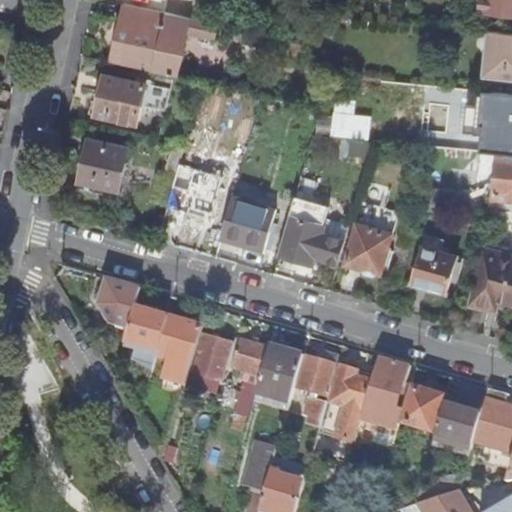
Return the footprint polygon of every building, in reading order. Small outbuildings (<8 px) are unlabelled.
[(511,0),(482,0),(482,12),(511,16),(511,0)] [(137,8),(125,6),(121,23),(114,57),(113,62),(113,64),(181,79),(182,69),(187,47),(189,36),(180,33),(183,19),(173,17),(137,8)] [(180,33),(189,36),(197,37),(218,42),(221,27),(216,26),(183,19),(180,33)] [(511,33),(491,31),(486,75),(511,78),(511,33)] [(138,126),(143,107),(147,86),(106,78),(97,117),(138,126)] [(147,86),(143,107),(153,109),(157,89),(147,86)] [(511,94),(504,93),(496,93),(491,137),(511,138),(511,94)] [(359,111),(359,98),(337,97),(335,133),(373,135),(374,111),(359,111)] [(130,150),(90,142),(81,184),(120,192),(124,178),(125,177),(128,166),(126,165),(130,150)] [(186,148),(174,146),(170,163),(181,166),(186,148)] [(511,154),(500,153),(496,199),(511,200),(511,154)] [(181,166),(170,163),(167,174),(178,177),(181,166)] [(224,179),(181,166),(178,177),(168,209),(212,221),(224,179)] [(284,192),(240,179),(237,191),(224,235),(223,239),(267,252),(284,192)] [(419,207),(449,209),(450,192),(424,189),(419,207)] [(331,207),(297,198),(296,198),(288,229),(280,256),(301,262),(314,266),(317,258),(321,245),(326,246),(322,260),(340,265),(341,260),(346,245),(347,240),(338,238),(324,234),(326,226),(329,217),(331,207)] [(331,227),(326,226),(324,234),(338,238),(347,240),(351,228),(351,227),(333,221),(331,227)] [(395,235),(360,224),(348,265),(383,275),(395,235)] [(321,245),(317,258),(322,260),(326,246),(321,245)] [(459,257),(425,248),(414,283),(449,294),(459,257)] [(491,307),(491,306),(493,299),(511,304),(511,258),(488,253),(474,302),(491,307)] [(142,289),(108,280),(100,305),(113,326),(130,330),(132,324),(136,309),(142,289)] [(170,318),(136,309),(132,324),(130,330),(127,343),(160,352),(165,336),(170,319),(170,318)] [(176,321),(170,319),(165,336),(160,352),(159,354),(194,364),(204,329),(176,321)] [(233,344),(205,336),(194,374),(222,383),(233,344)] [(269,353),(270,349),(242,341),(232,370),(262,378),(269,353)] [(270,349),(269,353),(283,357),(285,351),(271,347),(270,349)] [(257,395),(291,405),(294,394),(305,357),(285,351),(283,357),(269,353),(262,378),(261,380),(260,386),(257,395)] [(325,352),(322,362),(337,365),(338,362),(339,357),(325,352)] [(327,397),(337,365),(322,362),(308,358),(298,388),(327,397)] [(412,368),(380,359),(369,400),(390,406),(404,412),(406,408),(410,390),(406,388),(412,368)] [(358,372),(342,367),(340,375),(325,425),(322,435),(344,441),(353,443),(363,411),(370,386),(371,381),(357,377),(358,372)] [(252,414),(257,395),(260,386),(249,382),(241,411),(242,412),(241,416),(247,418),(248,414),(252,414)] [(443,397),(414,389),(404,423),(433,432),(443,397)] [(484,409),(475,443),(511,452),(511,408),(504,406),(506,396),(489,391),(484,409)] [(365,411),(360,428),(396,439),(399,430),(404,412),(390,406),(369,400),(365,411)] [(447,400),(435,441),(472,451),(475,443),(484,409),(447,400)] [(322,425),(327,408),(319,406),(314,423),(322,425)] [(275,459),(278,449),(256,443),(244,484),(266,491),(273,467),(275,459)] [(275,459),(273,467),(306,477),(309,469),(275,459)] [(295,511),(299,503),(306,477),(273,467),(266,491),(259,511),(295,511)] [(465,475),(422,487),(417,506),(439,498),(461,491),(465,475)] [(473,511),(472,509),(461,491),(439,498),(417,506),(420,511),(473,511)] [(511,511),(511,503),(497,511),(511,511)]
